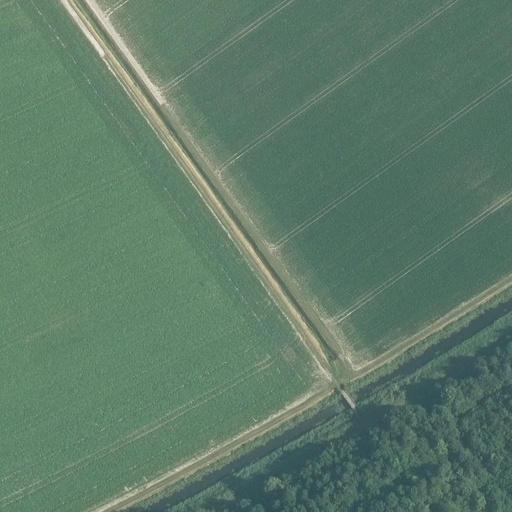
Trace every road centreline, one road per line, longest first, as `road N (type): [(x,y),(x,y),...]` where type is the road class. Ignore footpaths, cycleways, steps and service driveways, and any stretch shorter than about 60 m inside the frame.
road 1 (track): [(86,0),(352,371)]
road 2 (track): [(208,511),(388,412),(511,331)]
